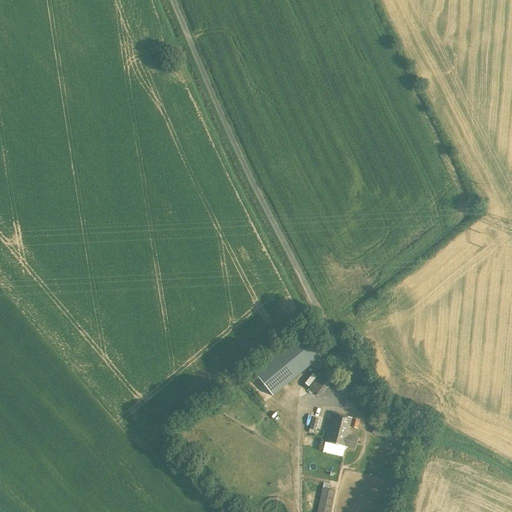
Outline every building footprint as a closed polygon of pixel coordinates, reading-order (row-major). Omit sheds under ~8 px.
[(319,358),(300,334),(299,335),(253,373),(262,384),(266,389),(272,396),(319,358)] [(320,395),(337,374),(327,366),(310,387),(320,395)] [(357,428),(359,421),(332,414),(325,441),(354,449),(357,437),(350,435),(351,431),(349,430),(350,427),(357,428)] [(312,417),(308,429),(315,431),(318,419),(312,417)] [(374,426),(371,434),(406,448),(409,440),(374,426)] [(330,511),(335,490),(322,488),(316,511),(330,511)]
